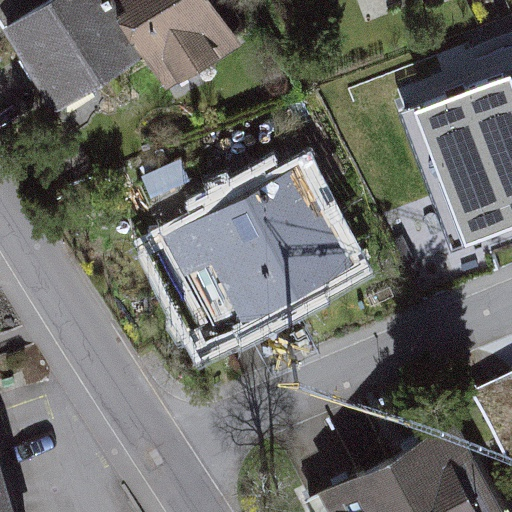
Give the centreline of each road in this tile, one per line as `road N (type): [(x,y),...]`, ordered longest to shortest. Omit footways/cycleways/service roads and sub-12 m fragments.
road 1 (residential): [(144,452),(511,306)]
road 2 (residential): [(144,452),(59,349),(0,252)]
